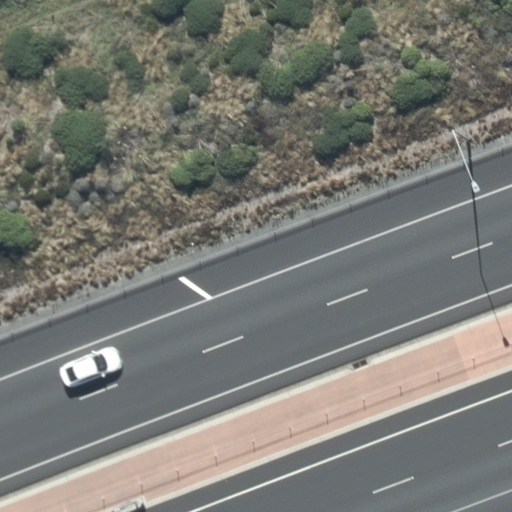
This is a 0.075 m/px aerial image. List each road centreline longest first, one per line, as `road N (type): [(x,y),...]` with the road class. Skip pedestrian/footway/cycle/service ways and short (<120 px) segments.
road 1 (motorway): [(0,430),(511,231)]
road 2 (motorway): [(511,440),(323,511)]
